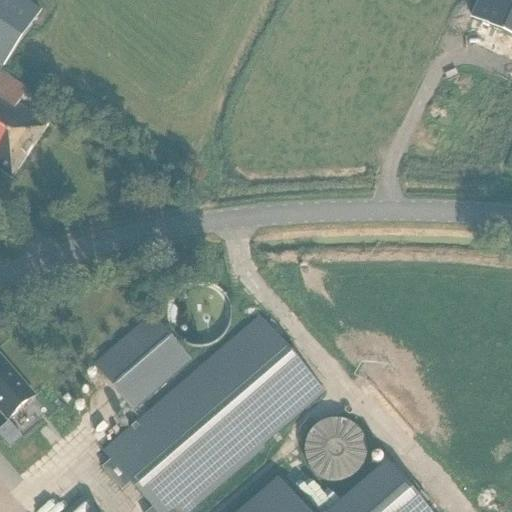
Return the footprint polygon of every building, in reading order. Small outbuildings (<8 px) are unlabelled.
[(0,0),(0,172),(11,180),(49,125),(32,113),(29,118),(26,115),(27,113),(17,106),(27,91),(0,72),(0,71),(41,12),(22,0),(0,0)] [(93,368),(133,414),(191,363),(151,317),(93,368)] [(259,319),(104,453),(112,462),(103,470),(122,493),(131,485),(152,509),(149,511),(188,511),(325,395),(259,319)] [(0,358),(0,413),(7,422),(34,398),(0,358)] [(323,424),(318,427),(313,431),(309,436),(306,441),(305,447),(304,453),(305,459),(306,465),(309,470),(313,475),(318,479),(323,482),(329,483),(335,484),(341,483),(347,482),(352,479),(357,475),(361,470),(364,465),(365,459),(366,453),(365,447),(364,441),(361,436),(357,431),(352,427),(347,424),(341,422),(335,422),(329,422),(323,424)] [(425,511),(389,470),(340,511),(304,511),(281,485),(250,511),(425,511)] [(95,511),(100,508),(83,491),(59,511),(95,511)]
